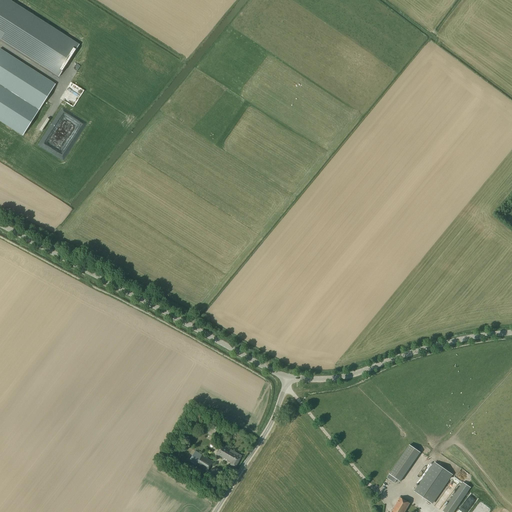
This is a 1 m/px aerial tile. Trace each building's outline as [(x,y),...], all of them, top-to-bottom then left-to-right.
[(79,45),(7,0),(0,0),(0,39),(58,77),(79,45)] [(0,121),(22,135),(55,84),(0,49),(0,121)] [(77,93),(81,95),(84,90),(76,86),(75,89),(76,90),(78,91),(77,93)] [(81,119),(80,121),(63,111),(44,145),(47,147),(45,150),(64,161),(73,145),(67,141),(70,135),(77,139),(87,122),(81,119)] [(190,424),(195,426),(201,415),(197,413),(190,424)] [(207,434),(212,437),(218,426),(214,423),(207,434)] [(230,465),(235,468),(242,456),(221,445),(216,455),(218,457),(219,456),(221,457),(220,458),(228,462),(228,461),(231,463),(230,465)] [(420,453),(410,445),(389,475),(400,482),(420,453)] [(195,451),(190,460),(197,464),(195,466),(196,466),(206,472),(213,462),(195,451)] [(452,475),(435,463),(415,492),(432,504),(452,475)] [(454,511),(471,488),(463,483),(443,511),(454,511)] [(392,511),(405,511),(410,504),(400,498),(392,511)]
